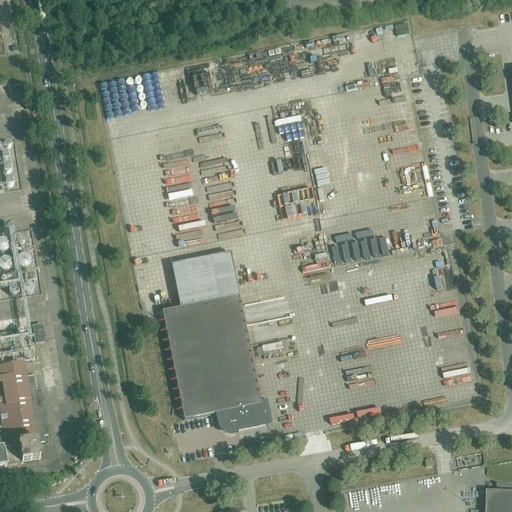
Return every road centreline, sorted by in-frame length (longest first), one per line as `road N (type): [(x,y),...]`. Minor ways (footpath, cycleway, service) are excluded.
road 1 (unknown): [(287,269),(248,114),(237,98),(216,90),(161,99),(143,107),(136,142),(164,275),(184,290),(237,285)]
road 2 (secondary): [(105,407),(35,0)]
road 3 (unclassified): [(511,383),(463,34)]
road 4 (unclassified): [(315,461),(511,425)]
road 5 (unknown): [(315,461),(299,321)]
road 6 (unclassified): [(195,482),(315,461)]
